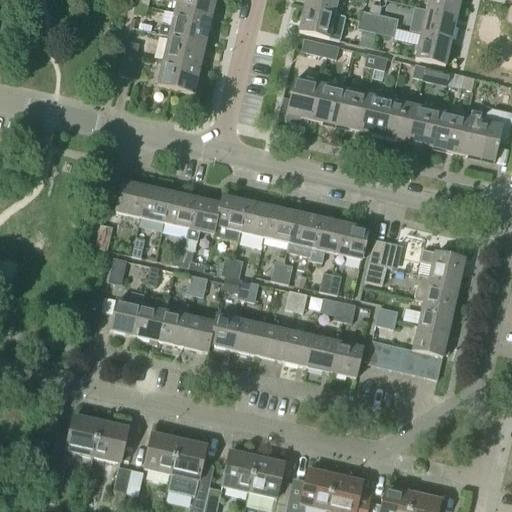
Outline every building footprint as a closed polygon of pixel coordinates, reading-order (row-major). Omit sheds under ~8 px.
[(144,0),(135,0),(134,9),(146,11),(149,1),(144,0)] [(213,0),(176,0),(173,17),(209,25),(215,0),(213,0)] [(305,0),(303,11),(334,18),(338,0),(305,0)] [(428,0),(425,14),(456,21),(460,0),(428,0)] [(134,9),(131,19),(144,22),(146,11),(134,9)] [(334,18),(303,11),(297,35),(338,45),(338,44),(336,43),(338,35),(339,35),(343,21),(344,20),(334,18)] [(425,14),(420,38),(450,45),(456,21),(425,14)] [(360,15),(358,23),(376,28),(378,19),(360,15)] [(204,49),(209,25),(173,17),(170,30),(160,28),(157,38),(167,41),(204,49)] [(397,24),(378,19),(376,28),(395,32),(397,24)] [(356,33),(374,38),(376,28),(358,23),(356,33)] [(393,42),(395,32),(376,28),(374,38),(393,42)] [(414,63),(445,70),(450,45),(420,38),(414,63)] [(167,41),(161,66),(198,74),(204,49),(167,41)] [(300,56),(325,62),(327,49),(303,43),(300,56)] [(125,46),(122,57),(135,60),(138,49),(125,46)] [(335,64),(337,52),(338,51),(327,49),(325,62),(335,64)] [(122,57),(117,81),(129,84),(135,60),(122,57)] [(362,70),(373,73),(376,60),(365,58),(362,70)] [(383,75),(386,64),(386,62),(376,60),(373,73),(383,75)] [(192,98),(198,74),(161,66),(156,89),(192,98)] [(411,82),(421,84),(424,71),(414,69),(411,82)] [(431,86),(434,74),(434,73),(424,71),(421,84),(431,86)] [(460,93),(470,95),(471,95),(474,82),(463,80),(460,93)] [(286,119),(284,125),(298,128),(300,122),(311,125),(319,88),(294,83),(285,119),(286,119)] [(311,125),(335,130),(343,94),(319,88),(311,125)] [(335,130),(359,136),(367,99),(343,94),(335,130)] [(359,136),(383,141),(391,105),(367,99),(359,136)] [(278,116),(286,118),(289,103),(281,102),(278,116)] [(383,141),(407,147),(415,110),(391,105),(383,141)] [(407,147),(431,152),(439,116),(415,110),(407,147)] [(487,115),(485,126),(464,122),(456,158),(493,166),(498,146),(506,147),(511,123),(511,117),(491,113),(487,115)] [(431,152),(456,158),(464,122),(439,116),(431,152)] [(113,217),(139,223),(146,192),(120,186),(113,217)] [(139,223),(163,228),(170,197),(146,192),(139,223)] [(194,203),(170,197),(163,228),(187,233),(187,234),(194,203)] [(237,247),(239,237),(246,206),(221,201),(220,208),(213,239),(213,241),(237,247)] [(183,253),(179,272),(188,274),(189,266),(191,256),(192,256),(193,255),(195,246),(196,246),(199,236),(213,239),(220,208),(194,203),(187,234),(187,233),(183,253)] [(239,237),(263,242),(270,212),(246,206),(239,237)] [(295,217),(270,212),(263,242),(287,248),(288,248),(295,217)] [(319,223),(295,217),(288,248),(287,248),(285,257),(309,262),(308,266),(309,266),(319,223)] [(323,256),(336,259),(343,228),(319,223),(309,266),(320,268),(323,256)] [(368,234),(367,233),(343,228),(336,259),(361,264),(368,234)] [(106,256),(106,255),(111,232),(99,229),(93,253),(106,256)] [(130,261),(139,263),(143,244),(134,243),(130,261)] [(374,244),(364,287),(380,290),(385,272),(381,271),(386,247),(374,244)] [(397,250),(386,247),(381,271),(385,272),(392,273),(397,250)] [(170,270),(179,272),(183,253),(175,251),(170,270)] [(418,266),(431,268),(428,282),(458,289),(464,265),(421,255),(418,266)] [(275,261),(274,267),(270,285),(279,287),(283,269),(282,269),(284,263),(275,261)] [(220,281),(228,283),(233,264),(224,262),(220,281)] [(112,263),(107,286),(119,289),(124,266),(112,263)] [(242,266),(233,264),(228,283),(238,285),(242,266)] [(279,287),(288,289),(292,271),(283,269),(279,287)] [(154,292),(158,274),(148,272),(144,290),(154,292)] [(318,296),(327,298),(331,280),(322,278),(318,296)] [(185,298),(194,300),(198,282),(189,280),(185,298)] [(327,298),(336,300),(340,282),(331,280),(327,298)] [(412,304),(422,307),(422,306),(453,313),(458,289),(428,282),(418,280),(412,304)] [(203,302),(207,284),(198,282),(194,300),(203,302)] [(236,303),(245,305),(249,287),(240,285),(236,303)] [(258,289),(257,289),(249,287),(245,305),(254,307),(258,289)] [(284,314),(293,316),(297,298),(288,296),(284,314)] [(302,318),(306,300),(297,298),(293,316),(302,318)] [(155,303),(152,314),(140,311),(134,341),(158,347),(165,317),(165,316),(167,306),(155,303)] [(108,336),(134,341),(140,311),(115,305),(108,336)] [(332,324),(341,326),(345,308),(336,306),(332,324)] [(422,306),(422,307),(416,330),(447,337),(453,313),(422,306)] [(351,329),(354,311),(355,310),(345,308),(341,326),(351,329)] [(378,312),(376,321),(395,325),(397,317),(378,312)] [(158,347),(183,352),(190,322),(165,317),(158,347)] [(208,350),(233,356),(240,325),(215,320),(214,327),(208,350)] [(376,321),(374,331),(392,335),(395,325),(376,321)] [(207,357),(208,350),(214,327),(190,322),(183,352),(207,357)] [(233,356),(258,361),(265,331),(240,325),(233,356)] [(435,385),(442,359),(446,360),(449,347),(445,346),(447,337),(416,330),(410,355),(418,357),(429,360),(424,382),(435,385)] [(258,361),(282,367),(289,336),(265,331),(258,361)] [(282,367),(306,372),(313,342),(289,336),(282,367)] [(306,372),(330,378),(337,347),(313,342),(306,372)] [(365,368),(366,369),(377,371),(383,348),(370,345),(365,368)] [(354,383),(361,352),(337,347),(330,378),(354,383)] [(377,371),(390,374),(395,351),(383,348),(377,371)] [(390,374),(401,377),(406,354),(395,351),(390,374)] [(410,355),(406,354),(401,377),(413,380),(418,357),(410,355)] [(413,380),(424,382),(429,360),(418,357),(413,380)] [(64,455),(91,461),(99,427),(72,420),(64,455)] [(119,468),(127,433),(99,427),(91,461),(119,468)] [(142,473),(169,479),(177,444),(150,438),(142,473)] [(212,471),(200,469),(205,451),(177,444),(169,479),(196,485),(190,511),(203,511),(208,492),(212,471)] [(64,459),(52,456),(46,481),(58,484),(64,459)] [(220,491),(247,497),(255,462),(228,456),(220,491)] [(275,503),(283,469),(255,462),(247,497),(275,503)] [(112,496),(124,499),(130,474),(118,471),(112,496)] [(142,477),(130,474),(124,499),(137,501),(142,477)] [(299,509),(312,511),(326,511),(334,480),(307,474),(299,509)] [(326,511),(367,511),(369,507),(370,501),(359,498),(361,487),(334,480),(326,511)] [(216,511),(220,495),(208,492),(203,511),(216,511)] [(367,511),(408,511),(411,498),(384,492),(380,510),(369,507),(367,511)] [(436,511),(439,504),(411,498),(408,511),(436,511)]
